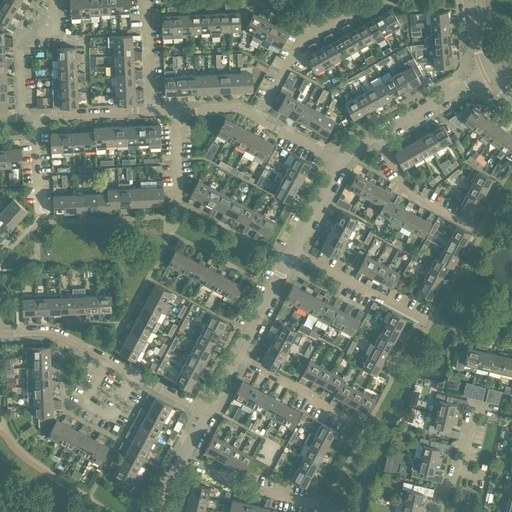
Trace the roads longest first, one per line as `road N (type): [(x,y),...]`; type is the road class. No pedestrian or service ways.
road 1 (residential): [(205,412),(60,334),(0,334)]
road 2 (residential): [(22,118),(20,36),(58,34),(56,0)]
road 3 (residential): [(421,320),(292,249)]
road 4 (residential): [(482,232),(411,194),(380,136)]
road 5 (residential): [(315,505),(232,483),(182,455)]
road 6 (residential): [(259,117),(300,42),(350,14)]
road 7 (residential): [(380,136),(491,71)]
road 8 (residential): [(347,417),(234,357)]
road 9 (residential): [(234,357),(292,249)]
